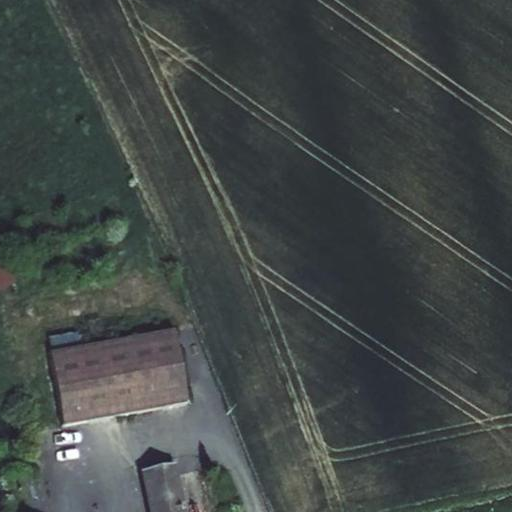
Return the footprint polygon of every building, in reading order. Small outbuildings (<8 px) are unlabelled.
[(92,266),(115,261),(111,235),(87,239),(92,266)] [(0,291),(14,285),(3,262),(0,263),(0,291)] [(47,355),(60,430),(186,405),(172,333),(79,349),(50,354),(47,355)] [(47,340),(50,354),(79,349),(75,334),(47,340)] [(184,511),(175,466),(138,475),(146,511),(184,511)] [(0,482),(6,511),(42,511),(34,472),(0,479),(0,482)]
